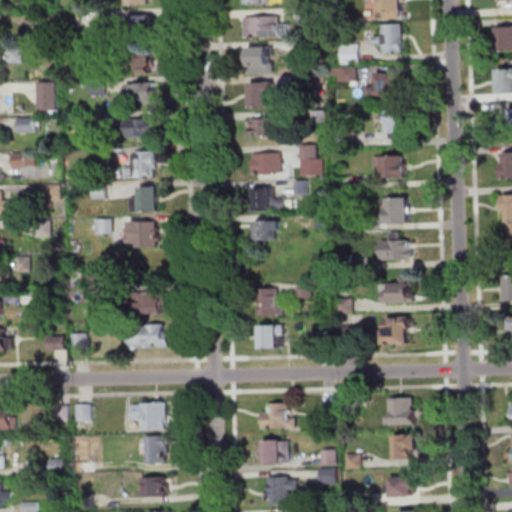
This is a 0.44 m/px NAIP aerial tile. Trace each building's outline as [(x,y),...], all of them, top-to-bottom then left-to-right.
[(387,14),(385,14),(384,0),(406,0),(407,14),(404,14),(404,20),(388,20),(387,14)] [(316,24),(302,24),(301,8),(315,8),(316,24)] [(156,18),(157,40),(127,41),(127,29),(134,29),(134,18),(156,18)] [(249,39),(248,19),(282,18),(282,25),(291,25),(291,38),(249,39)] [(386,45),(376,46),(376,38),(386,37),(385,26),(406,25),(407,55),(386,56),(386,45)] [(511,28),(511,52),(503,53),(502,28),(511,28)] [(345,65),(344,45),(363,45),(363,64),(345,65)] [(27,64),(12,65),(12,50),(27,49),(27,64)] [(252,50),(273,49),(273,64),(277,64),(277,75),(253,76),(252,50)] [(156,76),(136,77),(136,58),(155,58),(155,69),(160,68),(160,73),(155,74),(156,76)] [(360,82),(334,82),(334,67),(360,67),(360,82)] [(502,71),(511,70),(511,94),(503,95),(502,71)] [(403,98),(399,98),(396,102),(392,98),(369,99),(369,88),(381,87),(381,74),(403,74),(403,79),(408,79),(408,82),(407,84),(407,86),(405,88),(403,89),(403,98)] [(310,76),(311,90),(296,90),(296,76),(310,76)] [(110,96),(95,96),(94,80),(110,80),(110,96)] [(61,112),(43,112),(42,84),(60,84),(61,112)] [(254,110),(254,85),(277,84),(277,96),(273,96),(273,110),(254,110)] [(130,85),(158,85),(159,101),(156,102),(156,105),(149,106),(149,102),(131,102),(130,85)] [(410,135),(411,140),(394,140),(394,136),(392,136),(392,109),(411,109),(412,135),(410,135)] [(330,125),(315,126),(314,112),(329,112),(330,125)] [(105,125),(104,115),(118,114),(119,125),(105,125)] [(38,134),(22,134),(22,119),(38,118),(38,134)] [(160,139),(132,140),(132,129),(127,129),(127,121),(159,120),(160,139)] [(255,121),(290,120),(291,137),(256,138),(255,121)] [(349,148),(335,149),(335,135),(349,134),(349,148)] [(321,160),(305,161),(304,147),(320,146),(321,160)] [(112,162),(97,163),(97,150),(112,149),(112,162)] [(511,176),(511,149),(502,150),(502,177),(511,176)] [(139,169),(138,153),(160,153),(161,171),(158,171),(158,179),(128,180),(128,169),(139,169)] [(16,169),(15,154),(29,154),(29,155),(39,155),(40,167),(29,167),(29,168),(16,169)] [(285,154),(286,175),(258,176),(257,155),(285,154)] [(408,165),(410,165),(411,179),(387,180),(386,172),(378,172),(378,158),(407,157),(408,165)] [(311,196),(298,196),(298,181),(311,181),(311,196)] [(112,201),(97,201),(97,186),(111,185),(112,201)] [(66,202),(48,202),(48,187),(65,186),(66,202)] [(163,214),(145,215),(145,214),(135,214),(134,199),(144,199),(144,189),(163,189),(163,214)] [(288,196),(289,200),(290,200),(290,211),(284,211),(284,213),(281,213),(281,211),(276,211),(276,214),(259,215),(258,191),(276,191),(276,200),(283,200),(283,197),(288,196)] [(8,202),(17,202),(17,215),(0,215),(0,193),(8,193),(8,202)] [(390,224),(388,224),(387,217),(390,217),(390,210),(393,210),(392,201),(412,200),(413,226),(391,226),(390,224)] [(319,229),(318,214),(332,214),(332,229),(319,229)] [(347,219),(362,219),(362,231),(347,232),(347,219)] [(100,236),(100,221),(117,220),(118,235),(100,236)] [(40,240),(40,222),(55,222),(56,239),(40,240)] [(279,233),(280,241),(276,241),(276,244),(262,244),(262,242),(260,242),(260,235),(259,235),(258,223),(284,222),(284,233),(279,233)] [(143,245),(131,245),(130,236),(132,236),(131,232),(135,232),(135,224),(161,224),(161,230),(163,230),(164,237),(161,237),(161,250),(143,251),(143,245)] [(0,233),(2,233),(3,241),(5,241),(5,243),(11,242),(11,252),(5,252),(5,253),(0,253),(0,233)] [(404,242),(412,242),(413,252),(417,252),(417,260),(413,260),(413,261),(386,262),(385,243),(393,242),(393,234),(404,234),(404,242)] [(340,256),(355,255),(355,270),(340,270),(340,256)] [(35,274),(21,274),(21,258),(35,258),(35,274)] [(0,268),(7,268),(7,272),(16,271),(17,285),(7,285),(7,286),(0,286),(0,268)] [(104,273),(104,290),(87,290),(87,273),(104,273)] [(415,305),(389,305),(389,296),(395,296),(395,286),(403,286),(403,277),(415,277),(415,305)] [(316,299),(301,299),(301,286),(316,286),(316,299)] [(263,318),(262,291),(280,291),(281,305),(288,305),(288,317),(263,318)] [(37,308),(22,308),(22,292),(37,292),(37,308)] [(153,296),(163,295),(164,302),(166,302),(167,316),(134,317),(134,305),(137,305),(136,294),(153,293),(153,296)] [(358,315),(341,315),(341,300),(357,299),(358,315)] [(0,304),(7,304),(8,317),(0,317),(0,304)] [(392,329),(391,329),(391,320),(415,319),(415,331),(413,331),(414,347),(387,348),(387,346),(380,347),(379,336),(387,336),(387,333),(393,333),(392,329)] [(165,349),(157,349),(157,351),(149,351),(149,349),(132,350),(132,344),(130,344),(129,328),(168,326),(168,334),(173,334),(174,350),(165,350),(165,349)] [(359,343),(341,343),(341,326),(359,326),(359,343)] [(283,352),(264,352),(263,328),(288,327),(288,337),(283,338),(283,352)] [(320,329),(336,328),(337,344),(321,345),(320,329)] [(0,331),(11,331),(12,355),(0,355),(0,331)] [(77,336),(92,335),(93,352),(77,353),(77,336)] [(52,339),(72,338),(72,352),(53,353),(52,339)] [(393,400),(416,399),(417,413),(418,413),(419,424),(390,425),(390,417),(394,416),(393,400)] [(339,403),(340,418),(325,419),(325,404),(339,403)] [(146,405),(170,404),(171,422),(170,422),(171,430),(147,431),(147,421),(138,422),(138,408),(146,407),(146,405)] [(292,404),(293,420),(300,420),(300,428),(267,429),(267,414),(272,414),(272,405),(292,404)] [(363,404),(363,416),(350,417),(349,404),(363,404)] [(95,406),(95,421),(81,421),(81,407),(95,406)] [(72,424),(59,424),(58,409),(72,408),(72,424)] [(0,409),(16,409),(16,417),(20,416),(21,431),(2,431),(2,433),(0,433),(0,409)] [(151,438),(171,437),(171,454),(169,454),(169,465),(152,466),(151,438)] [(400,440),(421,439),(422,452),(417,452),(417,461),(400,461),(400,440)] [(268,442),(293,441),(293,463),(269,464),(268,442)] [(0,448),(4,448),(4,457),(9,456),(9,470),(0,470),(0,448)] [(327,452),(340,452),(341,465),(327,465),(327,452)] [(351,470),(350,456),(366,456),(366,469),(351,470)] [(54,474),(53,461),(70,460),(70,473),(54,474)] [(30,463),(43,463),(43,476),(31,476),(30,463)] [(342,486),(325,486),(325,471),(341,470),(342,486)] [(421,492),(417,492),(418,500),(397,500),(396,481),(406,481),(406,474),(421,473),(421,492)] [(171,479),(171,498),(148,499),(147,480),(171,479)] [(293,479),(293,481),(301,481),(302,491),(293,491),(294,505),(274,505),(274,499),(272,499),(271,492),(274,492),(273,479),(293,479)] [(0,483),(5,483),(6,493),(13,492),(13,501),(6,501),(6,510),(0,510),(0,483)] [(365,494),(366,510),(352,510),(352,495),(365,494)] [(97,495),(97,508),(85,508),(84,496),(97,495)] [(40,503),(40,511),(26,511),(26,504),(40,503)]
